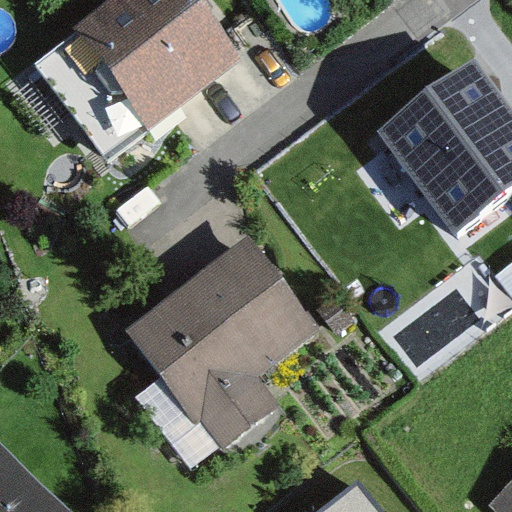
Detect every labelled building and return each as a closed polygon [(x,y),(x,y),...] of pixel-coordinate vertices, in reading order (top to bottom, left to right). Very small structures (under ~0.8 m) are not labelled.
[(147,0),(45,78),(111,163),(231,72),(194,24),(210,11),(200,0),(147,0)] [(511,134),(473,84),(388,149),(459,241),(511,200),(511,134)] [(315,346),(247,260),(128,353),(214,463),(273,417),(255,393),(315,346)] [(511,274),(501,283),(511,296),(511,274)] [(52,511),(0,465),(0,511),(52,511)] [(373,511),(358,493),(334,511),(373,511)] [(511,511),(511,499),(499,511),(511,511)]
